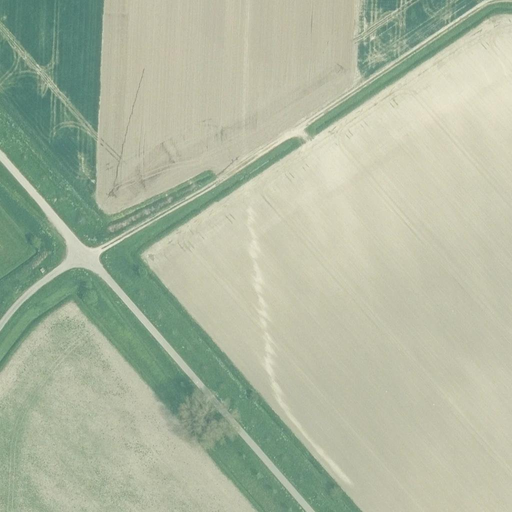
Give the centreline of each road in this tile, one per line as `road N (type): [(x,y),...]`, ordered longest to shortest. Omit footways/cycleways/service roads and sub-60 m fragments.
road 1 (unclassified): [(310,511),(82,252)]
road 2 (unclassified): [(82,252),(0,156)]
